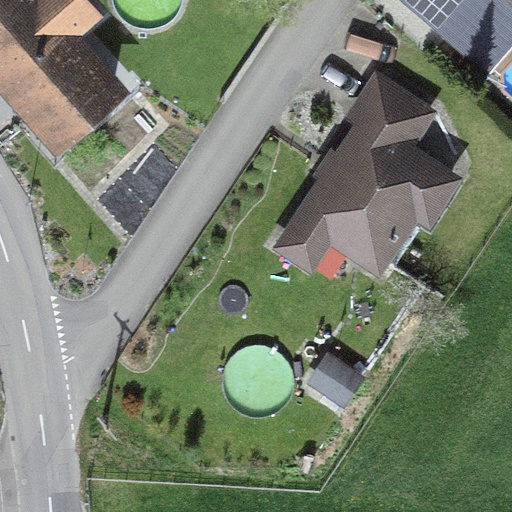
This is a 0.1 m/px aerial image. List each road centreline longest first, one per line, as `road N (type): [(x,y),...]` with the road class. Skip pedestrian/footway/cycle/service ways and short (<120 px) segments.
road 1 (residential): [(32,362),(64,357),(93,336),(318,0)]
road 2 (tertiary): [(32,362),(49,501)]
road 3 (tertiary): [(0,233),(32,362)]
